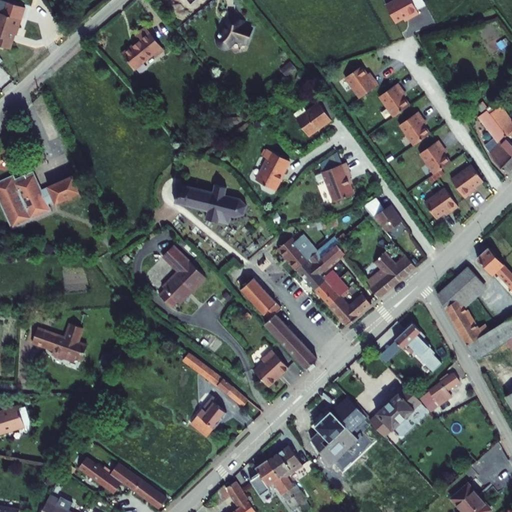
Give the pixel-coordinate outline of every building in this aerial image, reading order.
[(33,5),(17,0),(5,0),(1,19),(4,23),(0,34),(3,38),(2,41),(17,46),(20,36),(19,35),(20,31),(23,32),(25,25),(27,25),(33,5)] [(412,0),(393,0),(386,5),(396,23),(404,19),(405,21),(420,13),(412,0)] [(246,21),(231,20),(231,27),(227,28),(223,30),(219,33),(218,36),(218,38),(220,41),(222,43),(224,44),(227,44),(227,46),(231,46),(231,43),(236,42),(241,43),(245,44),(251,27),(246,26),(246,21)] [(139,40),(127,51),(139,66),(160,50),(162,53),(171,45),(151,22),(141,30),(146,37),(140,42),(139,40)] [(9,63),(0,52),(0,69),(0,70),(9,63)] [(282,68),(287,75),(297,68),(292,61),(282,68)] [(377,75),(368,62),(351,73),(366,94),(385,80),(380,73),(377,75)] [(409,86),(404,79),(385,92),(399,113),(416,101),(406,88),(409,86)] [(330,93),(325,96),(336,113),(342,110),(330,93)] [(325,96),(301,113),(305,119),(305,123),(308,124),(313,130),(336,113),(325,96)] [(507,101),(495,109),(505,122),(510,128),(511,126),(511,115),(508,115),(505,110),(511,106),(507,101)] [(492,105),(484,109),(502,132),(492,140),(496,146),(495,148),(498,154),(511,168),(511,131),(510,128),(495,109),(492,105)] [(405,121),(420,141),(436,130),(427,118),(430,116),(424,108),(405,121)] [(426,150),(440,170),(456,158),(448,146),(450,144),(444,136),(426,150)] [(273,154),(261,175),(280,187),(286,177),(284,175),(296,157),(274,144),(269,152),(273,154)] [(328,169),(326,170),(338,200),(358,193),(352,176),(355,175),(350,160),(347,161),(342,149),(325,161),(328,169)] [(489,177),(477,161),(457,175),(470,194),(478,189),(476,186),(489,177)] [(36,176),(34,171),(25,175),(27,179),(16,184),(13,178),(0,183),(0,196),(13,226),(31,218),(32,221),(50,212),(47,205),(49,204),(55,202),(56,204),(82,192),(74,175),(48,187),(50,191),(42,195),(34,177),(36,176)] [(216,192),(183,184),(178,202),(212,211),(210,219),(232,225),(234,216),(239,217),(248,215),(250,205),(241,198),(229,195),(231,187),(218,184),(216,192)] [(451,184),(430,198),(442,215),(454,206),(456,209),(464,203),(451,184)] [(376,201),(365,210),(374,220),(392,241),(399,234),(394,229),(403,222),(392,206),(385,211),(376,201)] [(350,213),(336,215),(337,223),(351,221),(350,213)] [(330,266),(335,261),(323,247),(319,243),(309,230),(301,237),(297,233),(285,244),(304,265),(315,255),(321,262),(322,260),(324,259),(330,266)] [(344,236),(341,238),(350,248),(352,247),(353,247),(344,236)] [(338,241),(334,237),(323,247),(335,261),(350,248),(341,238),(338,241)] [(183,297),(210,272),(179,239),(167,249),(182,265),(167,280),(169,283),(163,288),(175,300),(181,295),(183,297)] [(511,264),(493,243),(483,252),(494,271),(498,267),(511,282),(511,264)] [(400,259),(387,246),(377,256),(391,270),(390,270),(384,276),(374,284),(382,294),(399,280),(420,262),(411,251),(400,259)] [(315,255),(304,265),(320,283),(334,272),(332,269),(329,272),(327,269),(321,262),(315,255)] [(327,269),(330,266),(324,259),(322,260),(321,262),(327,269)] [(488,278),(473,261),(441,290),(448,301),(460,293),(465,299),(488,278)] [(334,272),(320,283),(335,300),(349,288),(341,279),(334,272)] [(282,309),(254,278),(242,289),(269,320),(276,314),(282,309)] [(349,288),(335,300),(351,319),(376,299),(367,289),(366,290),(358,297),(354,293),(349,297),(347,294),(351,290),(349,288)] [(460,293),(448,301),(461,322),(478,355),(511,335),(511,337),(511,314),(492,327),(488,319),(480,324),(465,299),(460,293)] [(316,359),(276,314),(269,320),(266,323),(306,369),(316,359)] [(418,317),(399,334),(407,343),(418,333),(423,339),(426,336),(431,342),(435,337),(418,317)] [(71,355),(74,353),(83,356),(84,353),(91,355),(96,341),(87,338),(91,324),(78,319),(74,333),(47,324),(41,339),(62,346),(61,349),(63,350),(64,352),(71,355)] [(382,355),(388,362),(405,346),(398,340),(382,355)] [(272,380),(293,362),(277,344),(266,354),(268,356),(260,363),(260,367),(272,380)] [(184,362),(216,386),(242,407),(248,401),(225,383),(221,381),(189,355),(184,362)] [(457,369),(423,393),(430,400),(438,394),(442,401),(454,392),(450,386),(463,377),(457,369)] [(382,410),(374,418),(387,433),(396,425),(398,427),(419,407),(418,405),(426,398),(422,394),(411,383),(405,390),(403,388),(381,408),(382,410)] [(219,393),(203,410),(217,423),(231,409),(221,399),(223,396),(219,393)] [(341,398),(334,405),(350,422),(356,416),(352,412),(354,411),(341,398)] [(0,433),(25,426),(19,404),(0,409),(0,433)] [(350,422),(334,405),(319,420),(333,437),(350,422)] [(203,410),(196,417),(210,430),(217,423),(203,410)] [(350,422),(333,437),(336,441),(353,426),(350,422)] [(396,435),(392,438),(399,445),(402,442),(396,435)] [(291,438),(270,453),(290,483),(295,480),(289,470),(305,459),(291,438)] [(290,483),(270,453),(258,461),(270,479),(276,475),(284,488),(290,483)] [(244,463),(251,474),(259,468),(251,456),(244,463)] [(110,474),(87,457),(79,468),(114,493),(122,482),(159,509),(167,499),(136,476),(118,463),(110,474)] [(257,480),(267,492),(273,487),(263,475),(257,480)] [(229,511),(258,511),(261,510),(240,476),(229,482),(234,491),(241,503),(229,511)] [(214,490),(222,501),(234,491),(229,482),(226,478),(214,490)] [(471,479),(468,482),(481,495),(484,492),(471,479)] [(468,482),(455,494),(466,506),(471,511),(484,511),(494,503),(484,492),(481,495),(468,482)] [(290,483),(284,488),(290,495),(295,491),(290,483)] [(24,511),(26,501),(0,497),(0,511),(24,511)] [(60,503),(50,498),(45,511),(69,511),(59,506),(60,503)]
